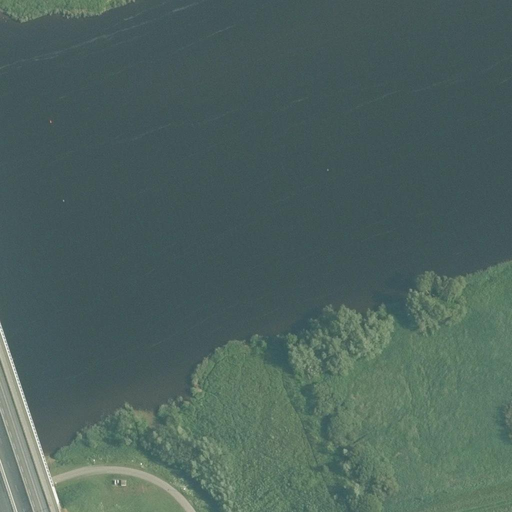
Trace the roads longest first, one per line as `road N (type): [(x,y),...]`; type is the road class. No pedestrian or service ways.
road 1 (unclassified): [(0,497),(116,467),(163,483),(190,511)]
road 2 (secondary): [(42,511),(0,383)]
